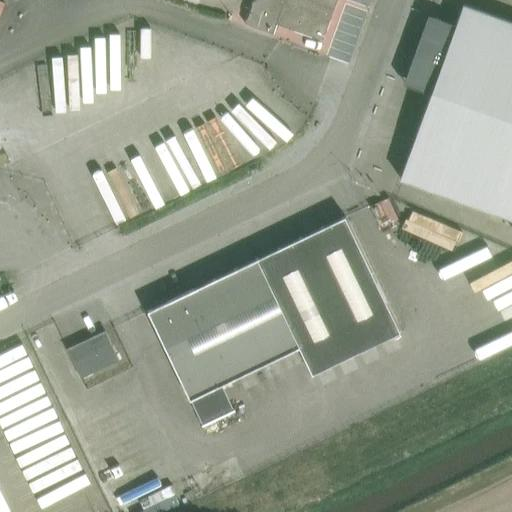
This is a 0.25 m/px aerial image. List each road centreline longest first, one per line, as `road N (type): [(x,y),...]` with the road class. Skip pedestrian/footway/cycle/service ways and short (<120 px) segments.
road 1 (unknown): [(113,271),(155,394),(169,421),(188,434),(229,438),(386,379),(421,358),(424,318),(383,240),(325,166)]
road 2 (unclassified): [(0,324),(325,166),(340,145),(392,0)]
road 3 (unknown): [(359,92),(137,3),(0,57)]
